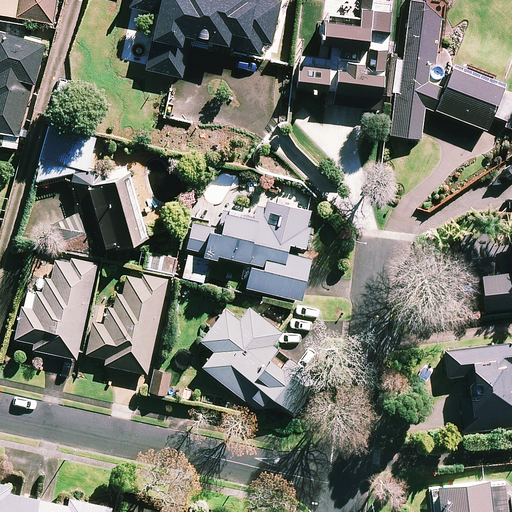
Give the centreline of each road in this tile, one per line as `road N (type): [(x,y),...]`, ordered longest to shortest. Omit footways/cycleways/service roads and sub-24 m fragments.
road 1 (residential): [(0,410),(351,488)]
road 2 (residential): [(377,258),(351,488)]
